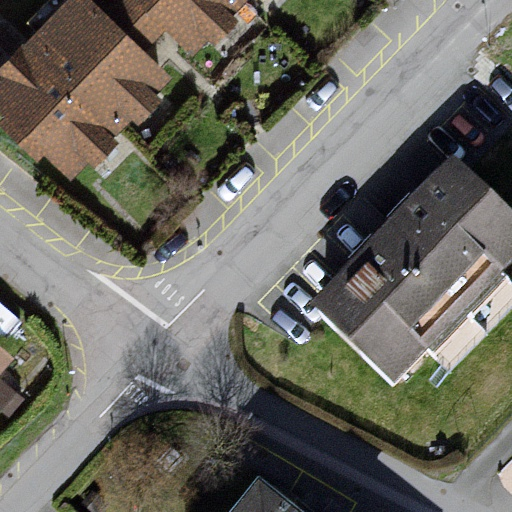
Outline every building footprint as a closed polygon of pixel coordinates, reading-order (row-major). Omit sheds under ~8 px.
[(103,0),(83,0),(0,88),(0,113),(91,199),(192,93),(158,60),(176,41),(208,71),(274,0),(133,0),(119,15),(103,0)] [(511,220),(451,165),(318,312),(410,396),(511,283),(511,220)] [(0,353),(0,395),(22,372),(0,353)] [(315,511),(283,490),(272,506),(281,511),(315,511)] [(262,511),(238,492),(222,511),(262,511)]
